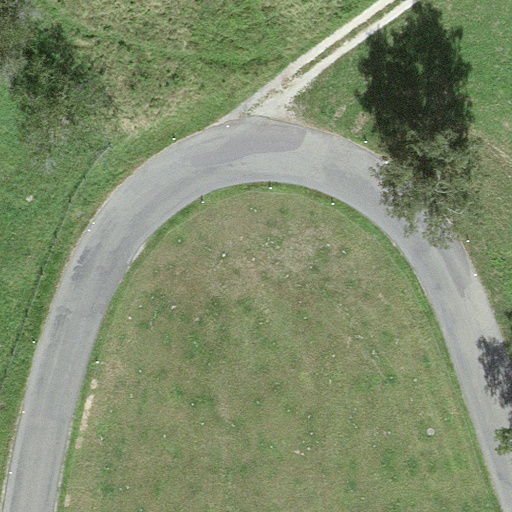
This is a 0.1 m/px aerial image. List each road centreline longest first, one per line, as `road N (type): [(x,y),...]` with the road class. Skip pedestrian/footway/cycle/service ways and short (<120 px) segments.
road 1 (tertiary): [(30,511),(69,336),(99,260),(136,211),(182,171),(237,154),(313,158),(367,180),(413,212),(443,252),(468,311),(511,459)]
road 2 (track): [(387,0),(279,86),(237,154)]
